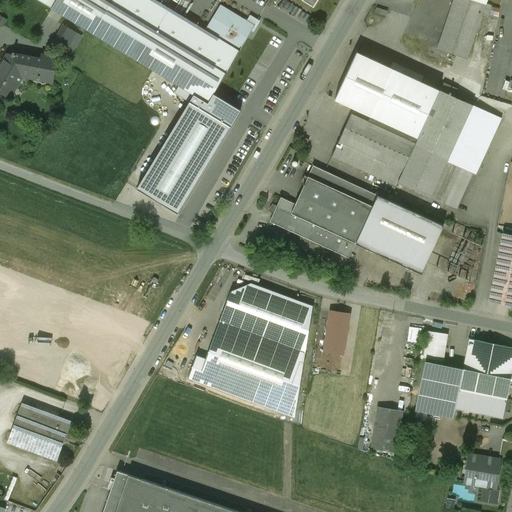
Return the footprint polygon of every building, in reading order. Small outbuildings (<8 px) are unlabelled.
[(37,0),(51,8),(92,33),(112,0),(37,0)] [(168,8),(154,0),(112,0),(92,33),(137,60),(168,8)] [(453,0),(438,48),(467,58),(486,5),(471,0),(453,0)] [(205,30),(168,8),(137,60),(193,94),(208,103),(214,94),(239,51),(251,30),(253,31),(257,25),(248,20),(247,21),(220,5),(205,30)] [(63,23),(52,42),(72,53),(83,35),(63,23)] [(390,67),(356,52),(334,99),(353,108),(354,107),(371,115),(368,122),(415,143),(440,91),(454,97),(457,89),(443,82),(440,90),(421,82),(390,67)] [(12,54),(12,55),(8,54),(0,67),(0,89),(9,95),(22,73),(37,76),(37,79),(50,81),(54,61),(42,58),(41,61),(20,57),(20,55),(12,54)] [(423,77),(392,62),(390,67),(421,82),(423,77)] [(454,97),(440,91),(415,143),(415,145),(461,167),(473,173),(475,174),(501,119),(454,97)] [(208,103),(193,94),(136,188),(178,214),(240,110),(214,94),(208,103)] [(415,143),(368,122),(371,115),(354,107),(353,108),(331,156),(396,186),(397,183),(415,145),(415,143)] [(461,167),(415,145),(397,183),(444,204),(461,167)] [(377,195),(313,165),(308,176),(372,206),(377,195)] [(461,167),(444,204),(456,209),(473,173),(461,167)] [(372,206),(308,176),(295,204),(291,213),(355,243),(372,206)] [(443,226),(377,195),(355,243),(421,274),(443,226)] [(355,243),(291,213),(295,204),(280,197),(276,206),(272,205),(269,211),(273,213),(269,222),(348,258),(355,243)] [(511,235),(503,234),(489,301),(511,305),(511,235)] [(251,284),(230,291),(205,359),(196,355),(188,378),(295,418),(313,307),(251,284)] [(349,314),(330,311),(323,353),(343,356),(349,314)] [(409,325),(407,340),(420,343),(422,328),(409,325)] [(447,334),(427,331),(423,358),(443,361),(447,334)] [(511,371),(511,347),(469,338),(463,369),(511,379),(511,371)] [(511,379),(463,369),(425,361),(415,410),(453,418),(455,408),(502,418),(511,379)] [(32,408),(22,404),(8,442),(46,456),(56,427),(29,417),(32,408)] [(402,412),(377,408),(371,448),(396,452),(402,412)] [(56,427),(46,456),(56,460),(70,421),(60,418),(56,427)] [(499,459),(470,454),(468,463),(474,464),(475,458),(485,460),(484,465),(498,468),(499,459)] [(498,468),(484,465),(485,460),(475,458),(474,464),(468,463),(465,479),(475,481),(476,479),(489,481),(488,487),(493,488),(494,479),(496,480),(498,468)] [(238,511),(117,471),(114,478),(111,477),(109,483),(112,484),(102,511),(238,511)] [(489,481),(476,479),(475,481),(465,479),(465,483),(488,487),(489,481)] [(493,488),(488,487),(488,488),(483,487),(481,500),(495,502),(497,490),(493,489),(493,488)]
